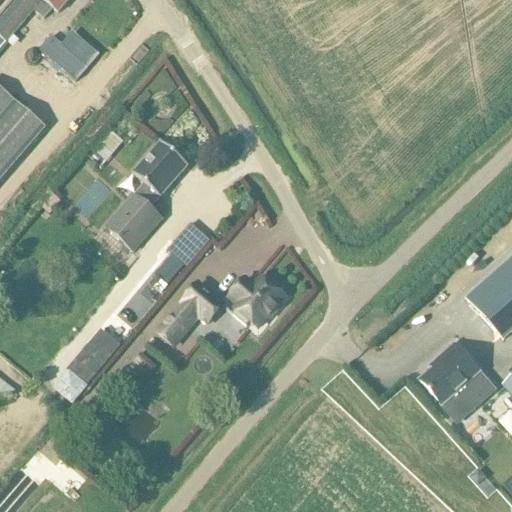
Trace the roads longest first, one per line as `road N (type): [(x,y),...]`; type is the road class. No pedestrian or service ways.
road 1 (unclassified): [(346,318),(139,0)]
road 2 (unclassified): [(182,511),(346,318)]
road 3 (unclassified): [(346,318),(511,147)]
